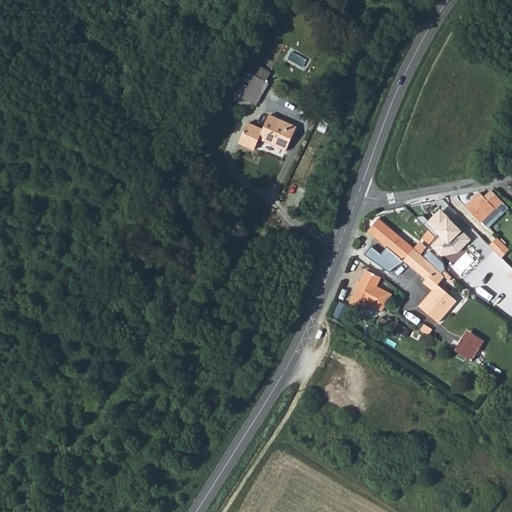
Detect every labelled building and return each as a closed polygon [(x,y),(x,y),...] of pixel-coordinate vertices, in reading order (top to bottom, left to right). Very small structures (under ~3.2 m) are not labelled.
[(254,76),(264,82),(273,67),(262,61),(254,76)] [(242,98),(246,100),(255,106),(267,84),(264,82),(254,76),(242,98)] [(237,106),(241,109),(246,100),(242,98),(237,106)] [(286,151),(296,127),(269,115),(262,130),(247,123),(238,143),(254,150),(258,139),(286,151)] [(465,207),(481,223),(484,220),(489,224),(507,206),(492,191),(485,197),(480,193),(465,207)] [(473,242),(441,211),(427,225),(440,238),(430,248),(441,258),(457,254),(466,249),(473,242)] [(367,231),(403,261),(413,248),(397,235),(378,218),(367,231)] [(503,258),(511,248),(511,246),(510,244),(508,242),(509,241),(510,240),(505,235),(503,237),(497,232),(487,242),(503,258)] [(403,261),(425,280),(423,283),(431,290),(431,291),(432,294),(428,298),(426,297),(418,306),(437,322),(456,300),(437,284),(444,276),(413,248),(403,261)] [(377,252),(373,258),(386,268),(391,262),(377,252)] [(191,267),(201,275),(207,268),(196,260),(191,267)] [(349,305),(363,312),(367,305),(383,313),(391,295),(375,287),(380,278),(366,271),(349,305)] [(377,324),(397,336),(403,326),(389,318),(387,321),(381,318),(377,324)] [(461,337),(454,349),(471,360),(479,348),(461,337)]
